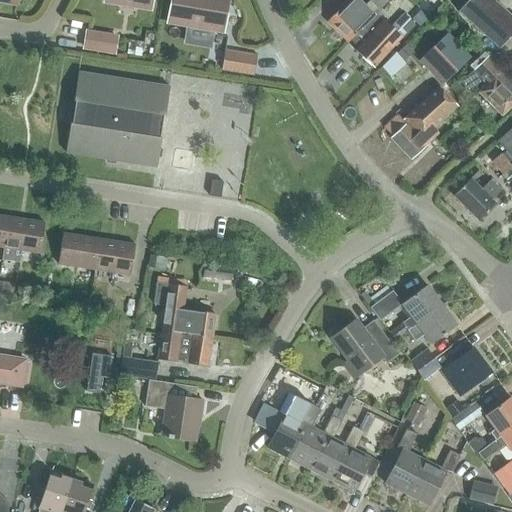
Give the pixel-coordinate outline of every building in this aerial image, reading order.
[(149,9),(150,0),(105,0),(105,2),(149,9)] [(222,32),(227,0),(171,0),(168,22),(222,32)] [(341,8),(326,22),(347,43),(374,16),(364,6),(357,0),(348,0),(341,8)] [(370,0),(364,6),(374,16),(385,4),(388,1),(387,0),(370,0)] [(418,0),(427,13),(445,2),(443,0),(418,0)] [(511,16),(494,0),(467,0),(456,12),(498,48),(511,32),(511,16)] [(382,9),(369,23),(375,29),(382,21),(388,15),(382,9)] [(419,27),(427,18),(420,11),(412,20),(419,27)] [(400,38),(409,29),(414,24),(403,13),(390,28),(382,21),(375,29),(372,32),(373,32),(355,52),(373,68),(400,38)] [(113,53),(116,38),(86,33),(84,48),(113,53)] [(447,35),(418,62),(440,86),(469,59),(447,35)] [(412,53),(405,46),(395,55),(403,62),(412,53)] [(256,56),(224,51),(221,70),(253,76),(256,56)] [(501,116),(511,105),(511,82),(501,72),(501,71),(487,57),(460,83),(469,93),(482,80),(487,85),(479,93),(501,116)] [(65,152),(155,168),(160,139),(158,138),(161,116),(164,116),(169,87),(78,72),(73,101),(76,102),(72,124),(70,123),(65,152)] [(450,89),(457,97),(465,90),(458,82),(450,89)] [(390,139),(396,145),(411,161),(411,160),(426,146),(425,146),(438,134),(433,128),(456,106),(439,87),(402,121),(397,115),(383,128),(391,137),(390,138),(390,139)] [(511,128),(497,142),(511,159),(511,128)] [(504,174),(511,167),(501,154),(493,160),(504,174)] [(491,201),(500,192),(490,180),(480,190),(470,179),(453,196),(478,221),(495,204),(491,201)] [(223,182),(211,180),(209,197),(221,198),(223,182)] [(8,218),(3,248),(21,251),(25,220),(8,218)] [(44,223),(25,220),(21,251),(39,254),(44,223)] [(76,268),(81,237),(62,234),(57,265),(76,268)] [(81,237),(76,268),(94,270),(98,240),(81,237)] [(98,240),(94,270),(111,273),(116,242),(98,240)] [(134,245),(116,242),(111,273),(130,276),(134,245)] [(168,258),(149,254),(146,268),(165,272),(168,258)] [(231,272),(205,268),(203,278),(229,282),(231,272)] [(153,305),(165,306),(161,335),(179,338),(179,334),(212,338),(215,315),(183,310),(186,287),(156,283),(153,305)] [(407,331),(411,328),(411,329),(441,306),(426,286),(401,305),(410,318),(402,324),(407,331)] [(4,296),(12,297),(13,289),(5,288),(4,296)] [(394,306),(399,302),(392,292),(370,308),(379,321),(396,308),(394,306)] [(71,306),(79,308),(79,307),(80,299),(72,298),(71,306)] [(80,299),(79,307),(79,308),(87,309),(88,301),(80,299)] [(95,310),(96,302),(88,301),(87,309),(95,310)] [(95,310),(103,311),(104,303),(96,302),(95,310)] [(411,328),(407,331),(407,332),(414,341),(423,335),(431,345),(456,326),(441,306),(411,329),(411,328)] [(135,331),(143,332),(145,317),(137,316),(135,331)] [(342,365),(353,379),(381,358),(386,364),(398,354),(373,321),(361,329),(354,320),(330,338),(348,361),(342,365)] [(389,334),(394,341),(407,332),(407,331),(402,324),(389,334)] [(179,338),(161,335),(157,359),(176,361),(188,362),(187,364),(207,367),(212,338),(179,334),(179,338)] [(124,343),(122,357),(130,358),(132,345),(124,343)] [(455,362),(441,373),(458,397),(473,386),(491,373),(472,348),(455,361),(455,362)] [(410,362),(417,372),(434,359),(427,350),(410,362)] [(98,355),(95,377),(102,378),(108,379),(112,357),(98,355)] [(130,358),(122,357),(119,375),(155,380),(157,363),(130,358)] [(0,381),(6,382),(6,384),(20,387),(24,361),(10,359),(9,364),(0,362),(0,381)] [(434,359),(417,372),(423,380),(440,368),(434,359)] [(200,418),(202,401),(171,397),(173,385),(148,381),(144,407),(166,410),(162,436),(167,436),(167,439),(172,440),(172,439),(193,442),(197,418),(200,418)] [(306,426),(300,423),(289,417),(299,399),(288,394),(279,412),(279,413),(284,415),(274,434),(267,448),(288,460),(306,426)] [(489,433),(495,441),(511,427),(511,401),(509,398),(484,416),(494,430),(489,433)] [(427,409),(413,402),(404,420),(418,427),(427,409)] [(474,402),(455,417),(450,421),(459,431),(482,413),(474,402)] [(274,434),(284,415),(279,413),(279,412),(263,404),(253,424),(274,434)] [(306,426),(288,460),(310,471),(328,436),(322,433),(311,428),(320,410),(310,405),(300,423),(306,426)] [(342,407),(337,419),(341,421),(347,410),(342,407)] [(359,428),(366,432),(373,419),(365,415),(359,428)] [(337,419),(331,416),(322,433),(328,436),(310,471),(331,482),(349,448),(343,445),(332,439),(341,421),(337,419)] [(352,427),(343,445),(349,448),(331,482),(353,493),(363,473),(371,459),(354,450),(363,432),(352,427)] [(511,427),(495,441),(487,446),(477,454),(482,462),(505,445),(511,453),(511,427)] [(401,451),(384,484),(406,495),(424,461),(407,453),(416,435),(406,430),(396,448),(401,451)] [(468,442),(467,442),(476,455),(477,454),(487,446),(483,440),(474,438),(468,442)] [(424,461),(406,495),(429,506),(446,473),(450,476),(460,456),(450,451),(440,470),(424,461)] [(371,459),(363,473),(371,477),(379,463),(371,459)] [(511,463),(496,475),(502,484),(511,477),(511,463)] [(60,511),(71,479),(51,472),(38,509),(39,509),(37,511),(60,511)] [(511,477),(502,484),(509,493),(511,491),(511,477)] [(82,511),(92,486),(71,479),(60,511),(82,511)] [(497,487),(473,481),(468,499),(492,505),(497,487)] [(152,511),(154,510),(134,500),(127,511),(152,511)] [(0,502),(0,511),(7,511),(9,504),(0,502)]
